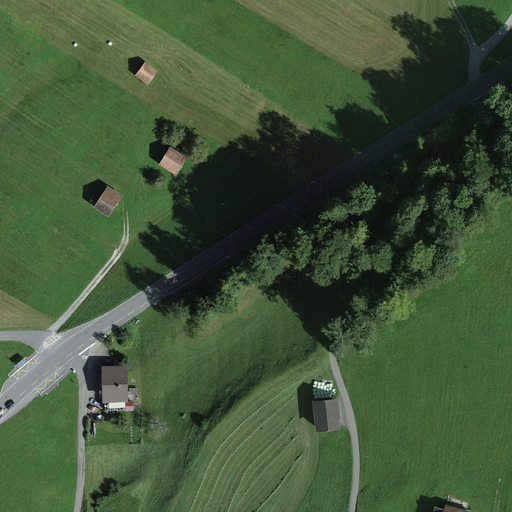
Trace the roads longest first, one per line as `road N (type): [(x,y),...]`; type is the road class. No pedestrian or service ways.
road 1 (tertiary): [(72,345),(511,66)]
road 2 (unclassified): [(77,511),(83,382),(72,345)]
